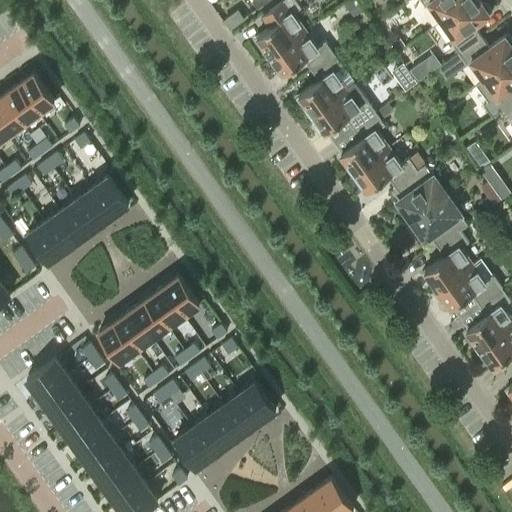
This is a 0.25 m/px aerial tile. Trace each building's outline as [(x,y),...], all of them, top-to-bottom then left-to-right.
[(270,52),(304,28),(293,11),(301,5),(297,0),(280,0),(269,8),(277,20),(254,36),(260,45),(263,43),(270,52)] [(422,0),(425,4),(430,1),(442,18),(466,0),(422,0)] [(480,0),(466,0),(442,18),(454,35),(450,38),(458,50),(481,34),(474,23),(492,10),(486,1),(483,3),(480,0)] [(243,17),(238,9),(225,18),(230,26),(243,17)] [(311,67),(334,51),(325,38),(316,45),(304,28),(270,52),(277,62),(274,64),(281,73),(304,57),(311,67)] [(481,34),(458,50),(467,63),(472,59),(484,76),(511,56),(511,43),(511,42),(511,41),(511,38),(507,32),(489,45),(481,34)] [(312,111),(346,87),(334,70),(343,64),(334,51),(311,67),(319,78),(296,94),(302,103),(305,101),(312,111)] [(511,56),(484,76),(476,82),(488,99),(483,103),(492,114),(500,108),(500,109),(511,100),(511,56)] [(34,69),(18,81),(39,110),(55,98),(34,69)] [(18,81),(2,92),(23,121),(39,110),(18,81)] [(353,126),(376,110),(367,97),(358,103),(346,87),(312,111),(319,121),(316,123),(323,132),(345,115),(353,126)] [(2,92),(0,93),(0,123),(7,133),(23,121),(2,92)] [(511,100),(500,109),(509,121),(511,118),(511,100)] [(354,170),(388,145),(376,128),(385,122),(376,110),(353,126),(361,137),(338,153),(344,162),(347,160),(354,170)] [(74,115),(64,122),(70,130),(80,123),(74,115)] [(84,130),(75,137),(81,145),(90,138),(84,130)] [(47,135),(37,142),(43,150),(52,143),(47,135)] [(37,142),(27,149),(33,157),(43,150),(37,142)] [(388,145),(354,170),(361,179),(358,181),(364,190),(387,174),(395,184),(418,168),(417,167),(409,155),(400,162),(388,145)] [(57,149),(48,156),(53,164),(63,158),(57,149)] [(48,156),(38,163),(44,171),(53,164),(48,156)] [(15,157),(6,164),(12,172),(21,165),(15,157)] [(404,206),(412,217),(446,192),(425,162),(417,167),(418,168),(395,184),(408,203),(404,206)] [(6,164),(0,168),(0,176),(2,179),(12,172),(6,164)] [(26,172),(16,179),(22,187),(32,180),(26,172)] [(107,172),(92,184),(113,213),(128,201),(107,172)] [(16,179),(7,186),(12,194),(22,187),(16,179)] [(92,184),(76,195),(97,224),(113,213),(92,184)] [(460,227),(468,222),(446,192),(412,217),(420,227),(424,225),(437,243),(460,227)] [(76,195),(60,207),(81,236),(97,224),(76,195)] [(60,207),(44,218),(65,247),(81,236),(60,207)] [(44,218),(28,230),(49,259),(65,247),(44,218)] [(6,223),(0,226),(0,231),(4,238),(13,232),(6,223)] [(438,287),(472,262),(460,245),(469,239),(460,227),(437,243),(444,254),(422,270),(428,279),(431,277),(438,287)] [(21,244),(13,250),(20,260),(28,254),(21,244)] [(28,254),(20,260),(27,269),(35,264),(28,254)] [(472,262),(438,287),(445,296),(442,298),(448,307),(471,291),(479,301),(502,285),(492,272),(484,279),(472,262)] [(178,271),(163,283),(184,312),(199,300),(178,271)] [(0,276),(0,298),(10,291),(0,276)] [(163,283),(147,294),(168,323),(184,312),(163,283)] [(502,285),(479,301),(486,312),(463,329),(470,337),(473,335),(480,345),(511,321),(511,317),(502,304),(511,298),(502,285)] [(147,294),(131,306),(152,335),(168,323),(147,294)] [(131,306),(115,317),(136,346),(152,335),(131,306)] [(115,317),(99,328),(120,358),(136,346),(115,317)] [(221,321),(212,328),(217,336),(227,329),(221,321)] [(511,321),(480,345),(487,355),(484,357),(490,366),(511,350),(511,321)] [(232,335),(222,342),(228,350),(237,343),(232,335)] [(90,340),(82,346),(89,356),(97,350),(90,340)] [(194,340),(184,347),(190,355),(200,348),(194,340)] [(184,347),(175,354),(180,362),(190,355),(184,347)] [(97,350),(89,356),(96,365),(104,360),(97,350)] [(56,354),(27,375),(38,391),(67,370),(56,354)] [(205,355),(195,362),(201,370),(210,363),(205,355)] [(163,362),(153,369),(159,377),(169,371),(163,362)] [(195,362),(185,369),(191,377),(201,370),(195,362)] [(153,369),(143,376),(149,384),(159,377),(153,369)] [(67,370),(38,391),(49,407),(79,386),(67,370)] [(112,371),(104,377),(111,387),(119,381),(112,371)] [(173,377),(164,384),(169,392),(179,385),(173,377)] [(255,378),(239,389),(260,418),(276,407),(255,378)] [(119,381),(111,387),(118,397),(126,391),(119,381)] [(164,384),(154,391),(160,399),(169,392),(164,384)] [(79,386),(49,407),(61,423),(90,402),(79,386)] [(239,389),(223,401),(244,430),(260,418),(239,389)] [(223,401),(207,412),(228,441),(244,430),(223,401)] [(90,402),(61,423),(72,439),(101,418),(90,402)] [(135,402),(126,408),(133,418),(141,412),(135,402)] [(141,412),(133,418),(140,428),(149,422),(141,412)] [(207,412),(191,423),(212,453),(228,441),(207,412)] [(101,418),(72,439),(83,454),(113,433),(101,418)] [(191,423),(175,435),(196,464),(212,453),(191,423)] [(113,433),(83,454),(95,470),(124,449),(113,433)] [(157,434),(149,439),(156,449),(164,443),(157,434)] [(164,443),(156,449),(163,459),(171,453),(164,443)] [(124,449),(95,470),(106,486),(135,465),(124,449)] [(135,465),(106,486),(117,502),(146,481),(135,465)] [(180,466),(172,472),(179,482),(187,476),(180,466)] [(331,474),(313,487),(331,511),(343,511),(353,505),(331,474)] [(146,481),(117,502),(124,511),(136,511),(158,496),(146,481)] [(331,511),(313,487),(295,499),(304,511),(331,511)] [(304,511),(295,499),(277,511),(304,511)]
